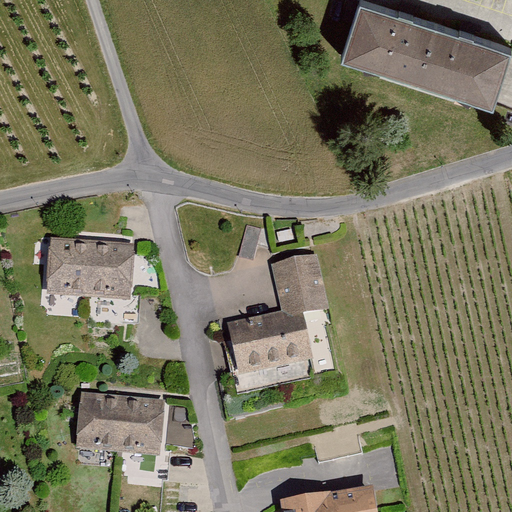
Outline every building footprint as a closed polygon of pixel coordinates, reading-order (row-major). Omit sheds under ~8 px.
[(511,62),(511,45),(366,0),(362,0),(344,59),(498,107),(511,62)] [(53,244),(49,301),(132,307),(136,250),(53,244)] [(229,326),(242,381),(314,365),(304,320),(331,314),(318,259),(272,269),(282,314),(229,326)] [(167,406),(82,397),(76,454),(161,462),(167,406)] [(377,511),(374,491),(282,507),(282,511),(377,511)]
